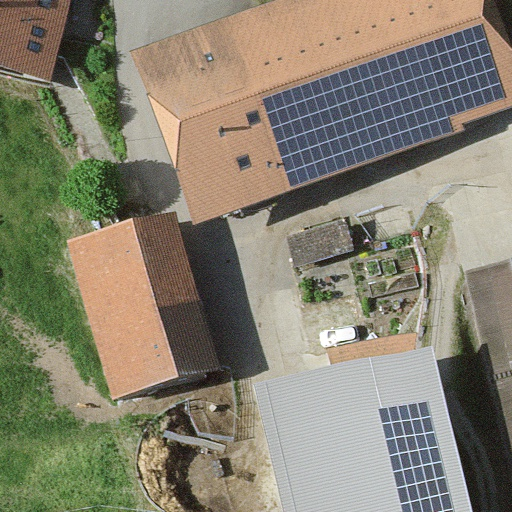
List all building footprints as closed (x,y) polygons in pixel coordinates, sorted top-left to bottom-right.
[(64,0),(0,0),(0,76),(45,86),(64,0)] [(511,107),(511,78),(482,0),(336,0),(141,73),(197,225),(511,107)] [(291,243),(297,268),(351,253),(344,228),(291,243)] [(202,385),(152,229),(51,261),(101,417),(202,385)] [(511,271),(470,281),(511,461),(511,271)] [(461,511),(427,366),(262,404),(286,511),(461,511)]
